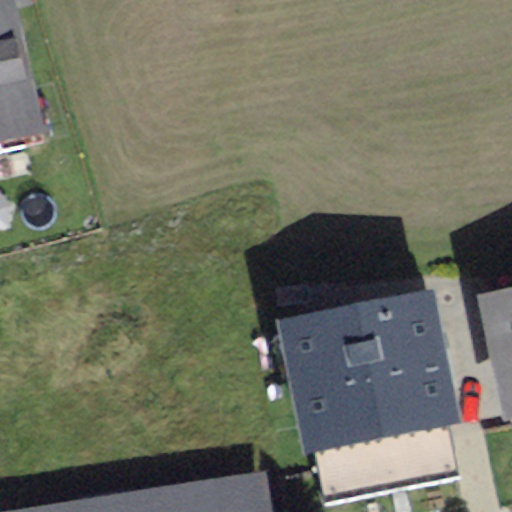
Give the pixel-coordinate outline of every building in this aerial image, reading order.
[(0,21),(0,155),(27,150),(0,21)] [(511,285),(466,295),(479,358),(494,429),(511,424),(511,285)] [(423,287),(265,319),(293,456),(451,423),(440,368),(423,287)] [(339,481),(457,459),(452,432),(334,454),(339,481)] [(266,511),(260,477),(43,511),(266,511)]
